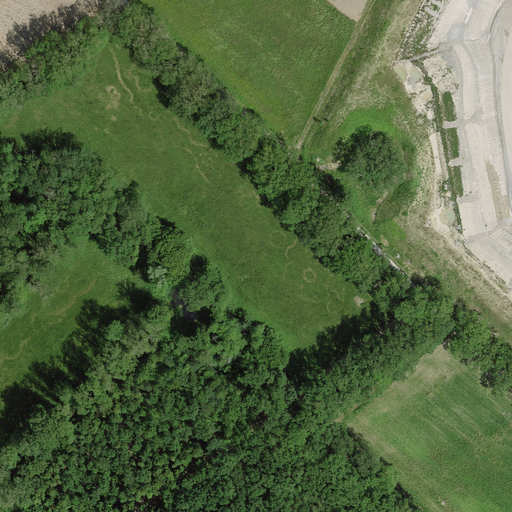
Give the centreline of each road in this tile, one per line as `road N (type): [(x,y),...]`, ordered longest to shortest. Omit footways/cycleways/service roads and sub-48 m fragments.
road 1 (track): [(428,304),(140,511)]
road 2 (track): [(378,0),(294,162)]
road 3 (track): [(413,511),(296,398)]
